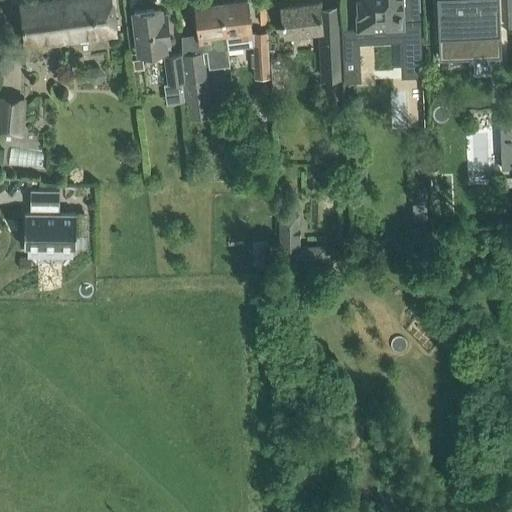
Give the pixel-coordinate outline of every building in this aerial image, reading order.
[(117,33),(112,0),(49,0),(20,4),(26,46),(117,33)] [(199,32),(182,34),(184,53),(187,81),(186,82),(189,112),(211,109),(205,62),(228,59),(230,59),(229,49),(227,31),(225,32),(222,1),(219,2),(219,0),(208,2),(208,3),(196,4),(199,32)] [(254,40),(252,32),(248,0),(224,0),(224,1),(222,1),(225,32),(227,31),(229,49),(254,46),(254,51),(252,51),(252,65),(255,64),(256,77),(271,76),(269,39),(254,40)] [(339,5),(320,9),(319,0),(281,6),(285,34),(323,29),(325,81),(342,80),(339,5)] [(357,0),(359,27),(359,40),(400,39),(400,25),(403,25),(403,21),(421,20),(420,0),(357,0)] [(437,0),(439,51),(502,49),(499,0),(437,0)] [(170,43),(167,15),(161,16),(160,9),(134,12),(139,54),(164,51),(169,84),(174,83),(175,92),(184,90),(183,82),(187,81),(184,53),(172,54),(170,43)] [(284,86),(282,59),(271,59),(272,86),(284,86)] [(0,131),(22,133),(26,97),(0,94),(0,131)] [(511,110),(499,111),(502,168),(511,167),(511,110)] [(59,189),(31,188),(30,203),(36,203),(36,211),(25,211),(24,247),(76,248),(77,211),(59,211),(59,189)] [(327,263),(327,244),(301,244),(300,211),(279,211),(280,264),(327,263)]
